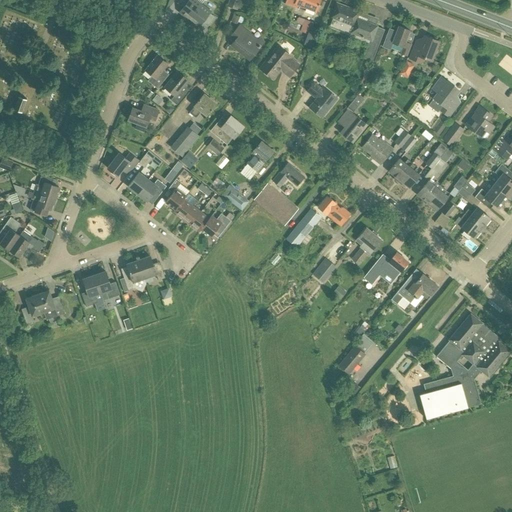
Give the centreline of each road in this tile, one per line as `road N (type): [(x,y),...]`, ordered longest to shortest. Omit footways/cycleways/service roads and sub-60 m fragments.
road 1 (residential): [(473,276),(161,24)]
road 2 (residential): [(511,107),(459,65),(467,30),(386,0)]
road 3 (residential): [(85,186),(125,66),(161,24)]
road 4 (track): [(56,509),(1,343)]
